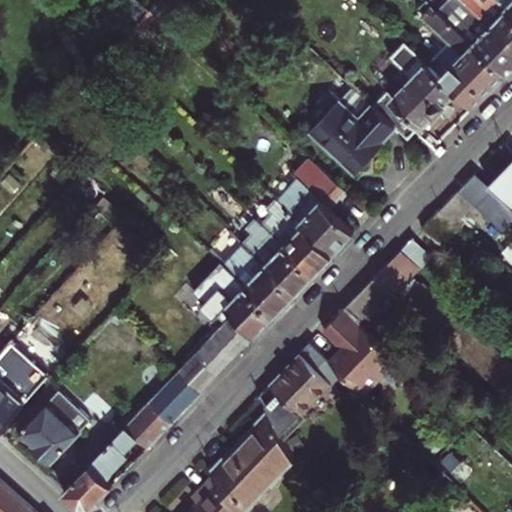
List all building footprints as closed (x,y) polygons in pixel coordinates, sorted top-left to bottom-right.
[(158,0),(151,8),(162,18),(174,29),(184,17),(171,5),(176,0),(158,0)] [(429,60),(457,86),(475,104),(506,71),(452,21),(429,0),(424,0),(417,8),(449,38),(429,60)] [(444,0),(459,13),(452,21),(506,71),(511,65),(511,41),(469,1),(466,5),(460,0),(444,0)] [(469,0),(469,1),(511,41),(511,6),(507,2),(504,0),(469,0)] [(151,8),(135,25),(146,36),(162,18),(151,8)] [(396,125),(408,137),(435,109),(437,111),(446,101),(444,99),(457,86),(429,60),(406,38),(392,53),(404,64),(400,68),(404,73),(400,77),(404,80),(397,88),(392,83),(373,104),(396,125)] [(112,72),(128,55),(117,45),(102,63),(112,72)] [(105,101),(118,86),(98,67),(79,88),(87,95),(98,95),(105,101)] [(353,85),(313,128),(355,168),(369,154),(371,156),(385,141),(383,139),(396,125),(373,104),(353,85)] [(60,109),(48,122),(59,131),(70,118),(60,109)] [(45,150),(53,142),(41,130),(33,138),(45,150)] [(511,147),(507,143),(500,151),(510,160),(511,161),(511,168),(495,188),(511,202),(511,147)] [(298,173),(277,196),(335,250),(356,228),(331,204),(346,188),(310,155),(295,170),(298,173)] [(511,161),(510,160),(490,183),(495,188),(511,168),(511,161)] [(476,171),(465,182),(502,216),(511,204),(511,202),(495,188),(490,183),(476,171)] [(441,207),(461,225),(466,220),(469,223),(483,209),(459,188),(441,207)] [(125,210),(105,193),(98,202),(116,219),(125,210)] [(261,220),(315,270),(335,250),(277,196),(276,194),(266,205),(271,209),(261,220)] [(424,224),(444,242),(461,225),(441,207),(424,224)] [(295,291),(315,270),(261,220),(255,214),(246,225),(251,230),(242,240),(253,250),(295,291)] [(422,265),(432,254),(444,242),(424,224),(413,236),(402,247),(420,263),(422,265)] [(393,291),(408,275),(420,263),(402,247),(391,258),(375,275),(393,291)] [(232,270),(276,311),(295,291),(253,250),(244,259),(235,251),(225,262),(232,270)] [(257,331),(276,311),(232,270),(225,262),(222,260),(203,280),(234,309),(257,331)] [(347,304),(369,326),(398,295),(393,291),(375,275),(347,304)] [(224,319),(214,330),(237,352),(257,331),(234,309),(203,280),(192,290),(224,319)] [(461,352),(477,367),(488,377),(509,396),(511,392),(511,361),(423,281),(404,301),(451,343),(457,349),(461,352)] [(369,326),(347,304),(323,328),(341,346),(329,358),(349,378),(364,394),(401,356),(369,326)] [(0,352),(16,335),(0,320),(0,352)] [(197,348),(220,370),(237,352),(214,330),(197,348)] [(311,341),(260,394),(271,414),(287,447),(312,422),(309,420),(349,378),(329,358),(311,341)] [(457,349),(451,343),(445,351),(455,359),(461,352),(457,349)] [(179,366),(203,388),(220,370),(197,348),(179,366)] [(8,378),(17,386),(39,361),(30,353),(8,378)] [(0,427),(50,371),(39,361),(17,386),(8,378),(0,370),(0,427)] [(178,367),(171,361),(161,371),(168,378),(178,367)] [(175,418),(203,388),(179,366),(178,367),(168,378),(152,395),(175,418)] [(56,389),(20,429),(33,441),(31,443),(49,460),(79,428),(64,414),(73,404),(56,389)] [(150,444),(175,418),(152,395),(127,421),(140,435),(150,444)] [(239,511),(242,511),(293,458),(287,447),(271,414),(237,450),(232,445),(211,468),(214,473),(239,511)] [(75,453),(86,464),(120,428),(110,418),(75,453)] [(120,428),(86,464),(64,487),(82,504),(92,504),(114,481),(109,476),(130,452),(127,449),(140,435),(127,421),(120,428)] [(0,473),(0,511),(31,511),(36,507),(0,473)] [(239,511),(214,473),(194,495),(198,499),(186,511),(239,511)]
